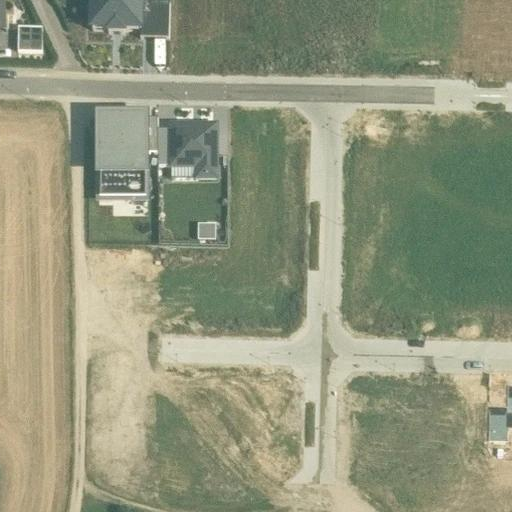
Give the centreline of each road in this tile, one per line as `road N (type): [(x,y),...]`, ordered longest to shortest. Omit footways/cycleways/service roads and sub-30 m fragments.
road 1 (track): [(71,511),(76,72),(41,0)]
road 2 (unclassified): [(330,97),(0,88)]
road 3 (residential): [(320,355),(330,97)]
road 4 (residential): [(511,361),(320,355)]
road 5 (unclassified): [(511,100),(330,97)]
road 6 (residential): [(320,355),(144,350)]
road 7 (residential): [(316,511),(320,355)]
